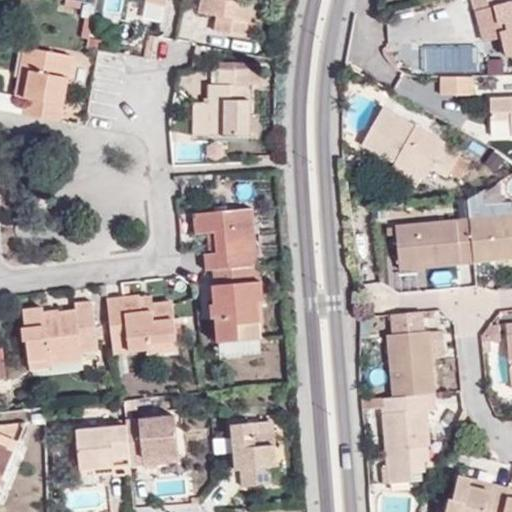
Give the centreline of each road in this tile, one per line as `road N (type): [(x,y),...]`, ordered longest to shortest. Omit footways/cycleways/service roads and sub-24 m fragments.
road 1 (tertiary): [(350,511),(322,140),(324,61),(337,0)]
road 2 (tertiary): [(315,0),(299,133),(323,511)]
road 3 (residential): [(0,279),(167,260),(152,128)]
road 4 (residential): [(406,298),(472,298),(480,411),(511,437)]
